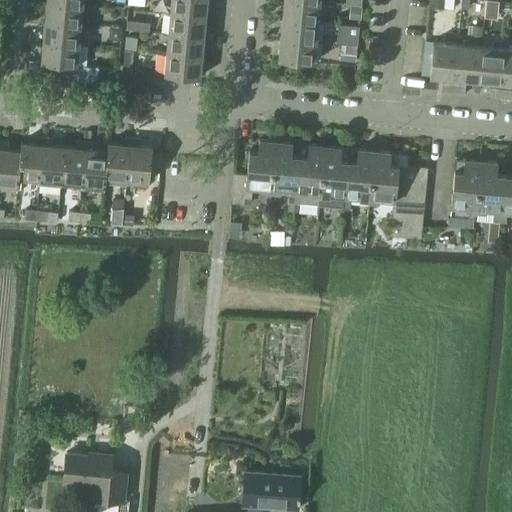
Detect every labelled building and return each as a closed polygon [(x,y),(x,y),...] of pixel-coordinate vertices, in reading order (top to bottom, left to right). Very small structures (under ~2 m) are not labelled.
[(46,0),(44,20),(80,24),(82,4),(46,0)] [(170,0),(169,12),(205,15),(206,0),(170,0)] [(307,0),(283,0),(282,18),(316,21),(318,1),(307,0)] [(427,0),(427,7),(442,9),(443,0),(427,0)] [(350,20),(359,21),(361,9),(351,8),(350,20)] [(169,12),(167,32),(203,35),(205,15),(169,12)] [(282,18),(280,37),(315,41),(316,21),(282,18)] [(126,19),(126,28),(149,30),(150,21),(126,19)] [(44,20),(43,40),(78,43),(80,24),(44,20)] [(348,24),(346,43),(356,44),(358,25),(348,24)] [(112,27),(111,38),(120,38),(121,27),(112,27)] [(167,32),(165,52),(201,55),(203,35),(167,32)] [(125,36),(124,47),(133,49),(134,48),(135,37),(125,36)] [(280,37),(278,58),(313,61),(315,41),(280,37)] [(29,58),(27,75),(73,79),(74,64),(77,64),(78,43),(43,40),(41,59),(29,58)] [(432,40),(429,74),(453,77),(456,42),(432,40)] [(453,77),(477,79),(480,45),(456,42),(453,77)] [(480,45),(477,79),(501,82),(504,47),(480,45)] [(342,46),(340,59),(355,61),(357,47),(342,46)] [(124,48),(122,68),(131,69),(133,49),(124,47),(124,48)] [(511,47),(504,47),(501,82),(511,82),(511,47)] [(165,52),(164,72),(199,75),(201,55),(165,52)] [(441,81),(440,90),(452,91),(453,83),(441,81)] [(453,83),(452,91),(463,93),(464,84),(453,83)] [(489,86),(488,95),(500,96),(501,87),(489,86)] [(501,87),(500,96),(511,98),(511,88),(501,87)] [(20,148),(18,184),(19,176),(33,177),(32,182),(39,183),(43,135),(34,134),(33,141),(21,140),(20,148)] [(107,141),(106,148),(107,149),(104,176),(105,176),(118,177),(118,183),(126,183),(130,135),(120,134),(119,142),(107,141)] [(39,183),(61,185),(65,145),(52,143),(52,136),(43,135),(39,183)] [(139,136),(130,135),(126,183),(133,184),(133,179),(148,180),(148,177),(152,146),(138,144),(139,136)] [(233,171),(230,201),(243,203),(244,195),(250,195),(251,185),(259,186),(259,188),(270,189),(270,187),(274,139),(258,137),(256,148),(248,148),(245,172),(233,171)] [(82,187),(87,139),(77,138),(76,146),(65,145),(61,185),(82,187)] [(0,139),(0,187),(2,188),(3,182),(18,184),(20,148),(9,147),(9,140),(0,139)] [(87,139),(82,187),(104,189),(105,177),(105,176),(104,176),(107,149),(106,148),(96,147),(96,140),(87,139)] [(270,187),(270,189),(280,189),(280,187),(289,188),(287,209),(293,209),(298,153),(297,153),(298,144),(290,143),(291,141),(274,139),(270,187)] [(298,153),(293,209),(298,210),(299,202),(318,203),(324,144),(307,142),(306,154),(298,153)] [(324,144),(318,203),(339,205),(338,216),(341,217),(347,158),(339,157),(340,145),(324,144)] [(347,158),(341,217),(345,217),(346,206),(349,206),(350,194),(358,195),(358,197),(368,198),(368,196),(373,149),(356,147),(355,158),(347,158)] [(368,196),(368,198),(378,198),(378,196),(393,198),(393,197),(394,186),(396,174),(397,162),(404,162),(405,154),(389,153),(389,150),(373,149),(368,196)] [(474,214),(479,159),(463,157),(463,160),(453,159),(452,177),(450,204),(450,214),(474,216),(474,214)] [(475,206),(475,208),(488,210),(488,208),(494,208),(493,220),(499,221),(503,173),(494,172),(495,160),(479,159),(475,206)] [(425,165),(424,165),(404,162),(397,162),(396,174),(424,176),(425,165)] [(503,173),(499,221),(506,221),(507,209),(511,209),(511,162),(511,163),(510,174),(503,173)] [(396,174),(394,186),(423,188),(424,176),(396,174)] [(394,186),(393,197),(422,200),(423,188),(394,186)] [(393,198),(392,209),(421,211),(422,200),(393,197),(393,198)] [(111,212),(110,221),(122,222),(123,213),(122,213),(122,206),(112,205),(111,212)] [(25,207),(24,217),(35,218),(36,208),(25,207)] [(36,208),(35,218),(46,219),(47,210),(36,208)] [(68,209),(67,219),(79,220),(80,211),(68,209)] [(392,209),(391,221),(420,223),(421,211),(392,209)] [(80,211),(79,220),(89,221),(90,212),(86,211),(80,211)] [(123,213),(122,222),(132,223),(133,214),(123,213)] [(420,223),(391,221),(390,233),(419,235),(420,223)] [(66,451),(63,479),(94,482),(93,496),(120,499),(123,471),(109,469),(110,456),(66,451)] [(241,504),(247,504),(245,511),(260,511),(261,505),(296,508),(299,474),(244,469),(241,504)]
